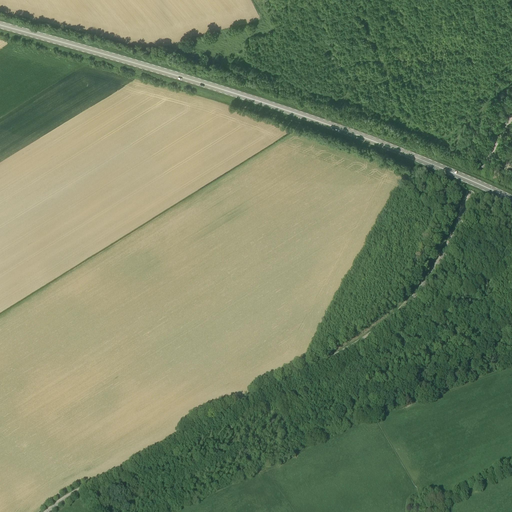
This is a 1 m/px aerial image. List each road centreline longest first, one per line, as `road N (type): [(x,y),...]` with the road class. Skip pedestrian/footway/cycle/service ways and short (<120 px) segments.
road 1 (unclassified): [(47,511),(339,354),(397,313),(439,260),(481,172)]
road 2 (primary): [(511,198),(326,120),(0,23)]
road 3 (track): [(511,267),(507,261),(399,333),(230,421),(257,469)]
